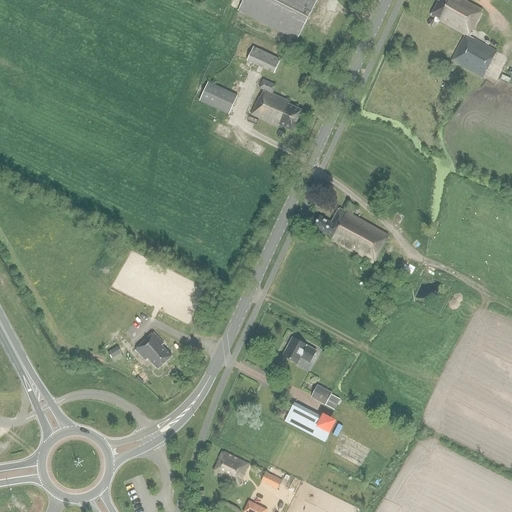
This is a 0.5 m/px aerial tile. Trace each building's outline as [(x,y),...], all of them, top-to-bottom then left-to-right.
[(243,0),(238,11),(296,40),(315,0),(243,0)] [(482,11),(463,1),(462,0),(433,0),(437,2),(430,16),(435,19),(435,18),(438,19),(438,21),(464,35),(450,61),(464,69),(481,79),(496,52),(468,36),(482,11)] [(281,60),(253,48),(248,61),(275,73),(281,60)] [(259,98),(251,115),(277,128),(278,125),(292,131),(301,111),(288,105),(289,103),(272,94),(276,85),(264,80),(260,88),(264,90),(260,98),(259,98)] [(208,81),(199,99),(228,113),(237,95),(208,81)] [(331,241),(372,264),(388,236),(351,216),(356,208),(347,202),(343,210),(339,208),(331,223),(320,217),(314,227),(333,238),(331,241)] [(396,213),(391,222),(398,225),(403,216),(396,213)] [(385,262),(409,276),(415,265),(391,251),(385,262)] [(153,333),(135,350),(145,361),(148,359),(158,369),(171,357),(161,347),(164,344),(153,333)] [(295,364),(298,358),(309,364),(315,352),(304,347),(305,346),(291,339),(288,345),(289,346),(282,358),(295,364)] [(117,347),(108,352),(111,359),(121,354),(117,347)] [(317,386),(310,398),(333,410),(339,400),(330,395),(331,393),(317,386)] [(316,428),(322,417),(294,403),(285,421),(325,442),(329,435),(316,428)] [(222,457),(213,473),(238,486),(249,464),(225,451),(225,452),(223,451),(220,456),(222,457)] [(261,481),(277,490),(282,481),(266,473),(261,481)] [(248,502),(243,511),(265,511),(267,511),(248,502)]
